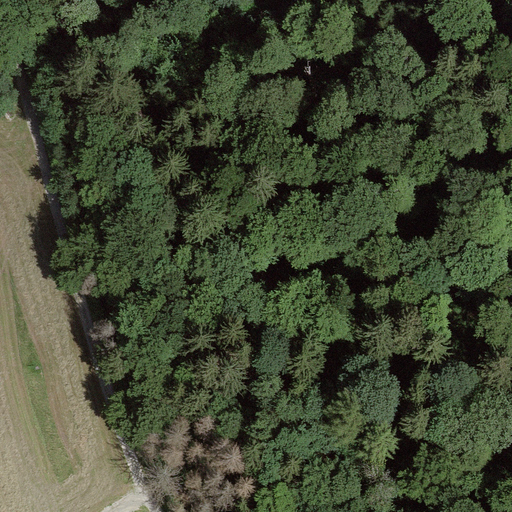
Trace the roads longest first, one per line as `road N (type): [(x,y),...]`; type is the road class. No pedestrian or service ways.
road 1 (track): [(440,511),(50,0)]
road 2 (track): [(1,0),(148,487),(166,511)]
